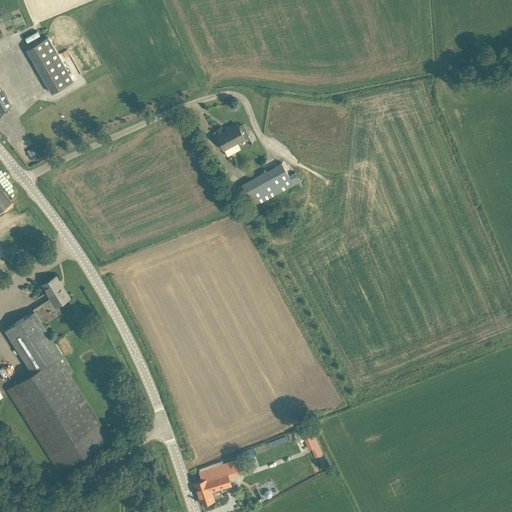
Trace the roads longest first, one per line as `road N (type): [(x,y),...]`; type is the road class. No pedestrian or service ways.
road 1 (unclassified): [(166,425),(66,227),(0,145)]
road 2 (unclassified): [(55,511),(166,425)]
